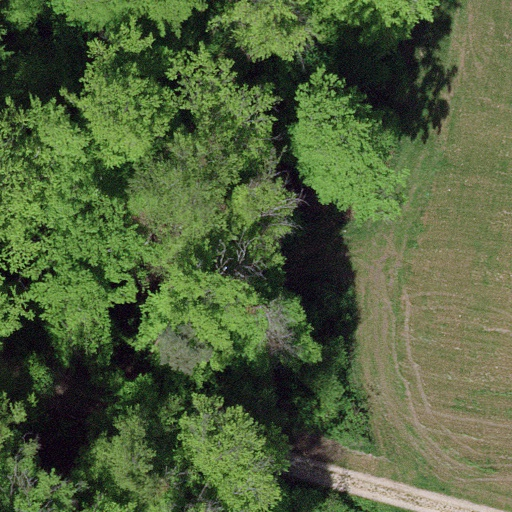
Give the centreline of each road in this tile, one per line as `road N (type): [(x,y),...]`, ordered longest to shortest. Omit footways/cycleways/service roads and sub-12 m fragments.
road 1 (track): [(429,0),(423,67),(377,274),(389,496)]
road 2 (track): [(0,348),(134,397),(289,468),(447,511)]
